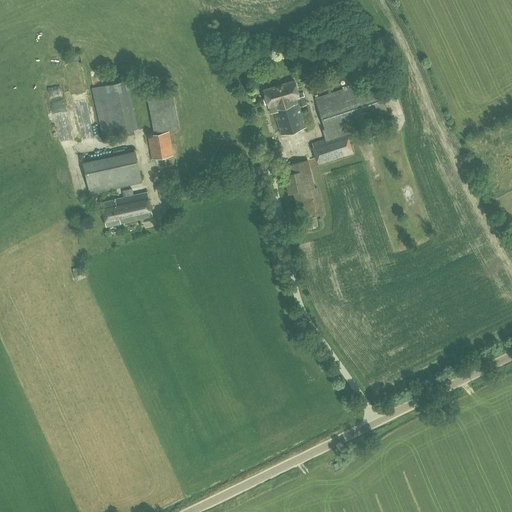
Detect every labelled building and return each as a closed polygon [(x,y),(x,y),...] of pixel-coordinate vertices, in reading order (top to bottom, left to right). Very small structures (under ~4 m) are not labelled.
[(341,71),(349,87),(386,71),(379,53),(360,62),(358,57),(350,61),(353,66),(341,71)] [(250,67),(259,68),(260,60),(251,59),(250,67)] [(92,88),(103,136),(138,128),(128,80),(119,82),(118,74),(101,78),(102,86),(92,88)] [(314,178),(317,188),(338,181),(336,172),(335,172),(332,160),(353,153),(347,132),(389,119),(376,79),(315,99),(328,138),(312,143),(318,162),(315,163),(319,176),(314,178)] [(274,112),(281,135),(306,127),(299,106),(306,104),(303,96),(304,96),(303,92),(298,94),(294,80),(264,90),(271,113),(274,112)] [(147,94),(154,133),(180,128),(173,89),(147,94)] [(63,99),(58,99),(58,113),(66,113),(66,104),(63,103),(63,99)] [(148,135),(152,160),(174,156),(170,132),(148,135)] [(83,163),(90,193),(142,182),(135,151),(83,163)] [(293,194),(299,219),(324,213),(318,188),(316,189),(309,160),(290,165),(292,173),(284,175),(288,195),(293,194)] [(163,177),(165,184),(174,181),(173,175),(163,177)] [(101,202),(106,226),(152,216),(147,192),(134,195),(132,189),(123,191),(124,197),(101,202)] [(305,230),(318,227),(316,217),(303,220),(305,230)] [(72,271),(76,281),(86,277),(83,267),(82,268),(81,265),(72,269),(73,271),(72,271)]
